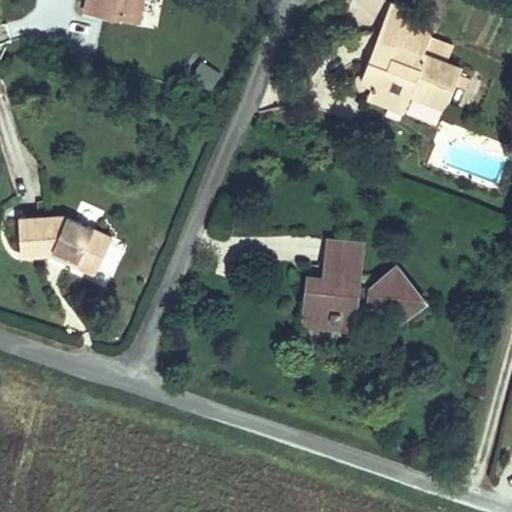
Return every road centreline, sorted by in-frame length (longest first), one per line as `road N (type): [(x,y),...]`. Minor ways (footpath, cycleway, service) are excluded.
road 1 (residential): [(130,372),(511,504)]
road 2 (residential): [(285,0),(130,372)]
road 3 (residential): [(0,328),(130,372)]
